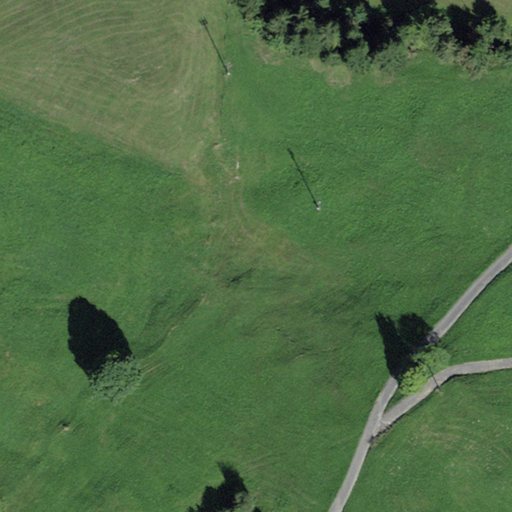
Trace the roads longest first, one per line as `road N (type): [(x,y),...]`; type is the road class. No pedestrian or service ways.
road 1 (track): [(344,511),(402,378),(511,267)]
road 2 (track): [(376,437),(451,375),(511,368)]
